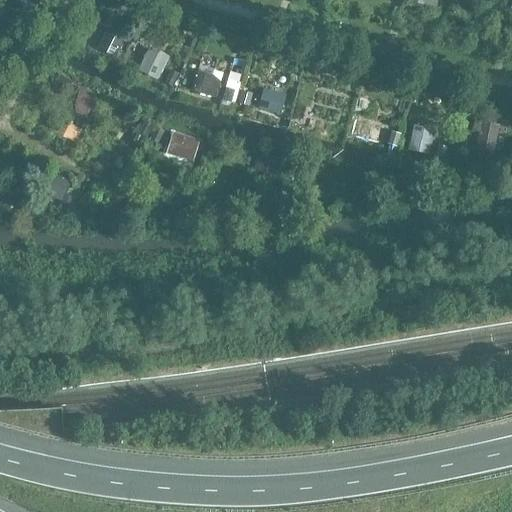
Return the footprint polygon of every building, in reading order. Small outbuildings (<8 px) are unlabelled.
[(26,0),(15,0),(13,6),(22,11),(26,0)] [(97,49),(115,58),(126,37),(108,28),(97,49)] [(166,58),(146,47),(134,67),(155,78),(166,58)] [(220,80),(197,74),(191,97),(214,103),(220,80)] [(249,88),(226,82),(220,105),(242,111),(249,88)] [(98,98),(78,87),(67,108),(87,119),(98,98)] [(286,94),(263,88),(257,111),(279,117),(286,94)] [(388,122),(366,116),(359,139),(382,145),(388,122)] [(511,133),(511,131),(486,126),(481,150),(508,155),(511,133)] [(437,133),(415,127),(409,150),(431,156),(437,133)] [(196,143),(171,135),(165,155),(190,163),(196,143)] [(281,156),(255,153),(252,179),(278,183),(281,156)] [(71,183),(55,174),(45,192),(62,201),(71,183)]
